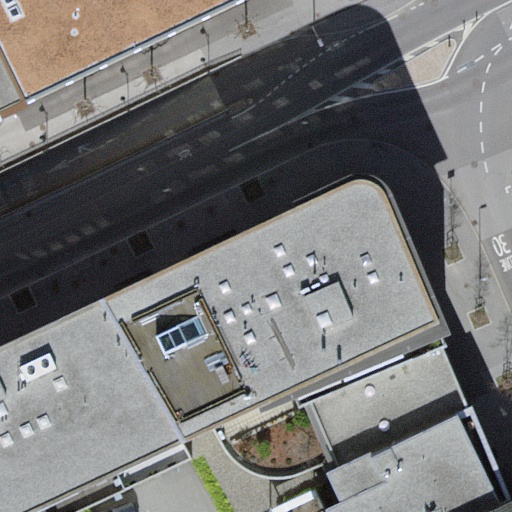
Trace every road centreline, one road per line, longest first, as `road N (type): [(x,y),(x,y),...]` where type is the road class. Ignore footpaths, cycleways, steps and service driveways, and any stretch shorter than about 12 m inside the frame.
road 1 (secondary): [(0,260),(304,115)]
road 2 (secondary): [(499,0),(390,43),(304,115)]
road 3 (secondary): [(304,115),(472,83)]
road 4 (residential): [(472,83),(472,141),(511,244)]
